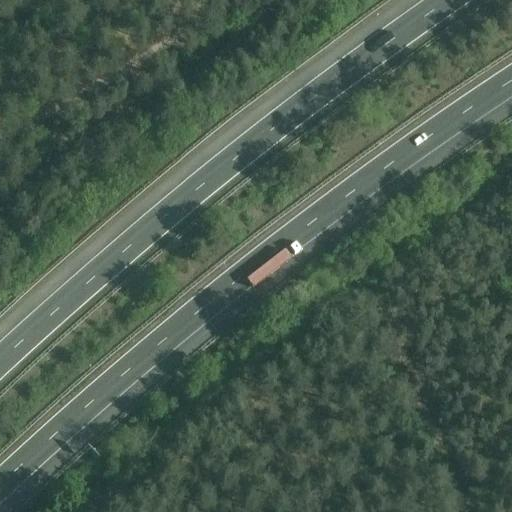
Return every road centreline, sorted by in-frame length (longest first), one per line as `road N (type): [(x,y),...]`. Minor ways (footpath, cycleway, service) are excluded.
road 1 (motorway): [(0,489),(167,340),(511,85)]
road 2 (motorway): [(440,0),(146,219),(0,350)]
road 3 (track): [(0,138),(245,0)]
